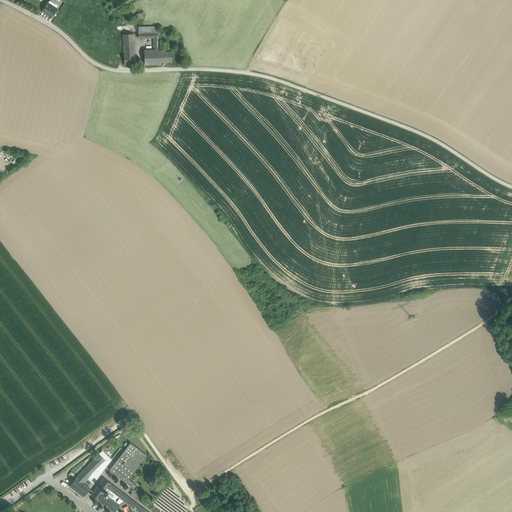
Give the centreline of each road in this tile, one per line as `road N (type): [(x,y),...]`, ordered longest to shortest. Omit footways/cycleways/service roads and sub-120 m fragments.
road 1 (residential): [(511,186),(416,131),(271,77),(98,65),(53,26),(0,0)]
road 2 (track): [(511,296),(486,322),(188,496)]
road 3 (unclassified): [(188,496),(132,417),(46,477)]
